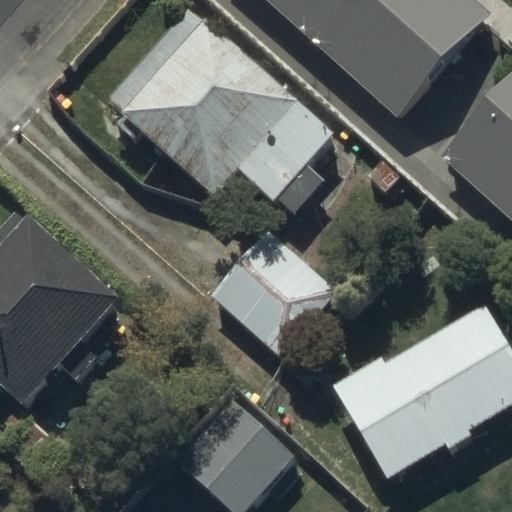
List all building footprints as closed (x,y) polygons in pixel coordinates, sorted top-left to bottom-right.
[(280,0),(399,103),(483,7),(475,0),(280,0)] [(128,128),(123,134),(216,219),(241,191),(276,222),(335,157),(193,27),(113,114),(128,128)] [(511,59),(438,139),(511,208),(511,59)] [(11,227),(0,239),(0,406),(26,430),(68,383),(79,393),(96,375),(83,363),(118,323),(11,227)] [(277,243),(216,311),(282,370),(343,302),(277,243)] [(332,400),(336,407),(389,496),(511,422),(511,372),(485,327),(388,384),(380,371),(332,400)] [(235,404),(180,462),(233,511),(246,511),(295,460),(235,404)]
